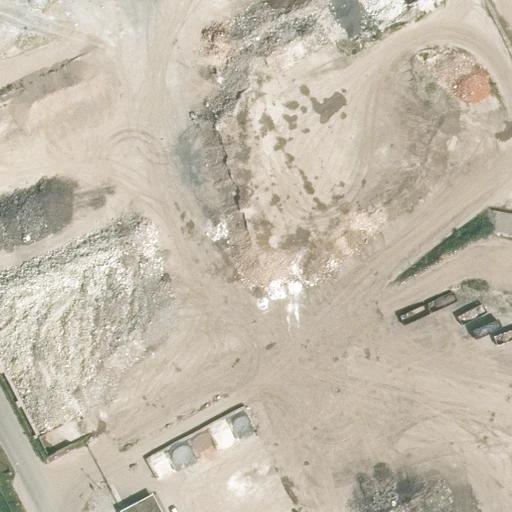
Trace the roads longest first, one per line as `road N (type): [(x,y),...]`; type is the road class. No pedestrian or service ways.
road 1 (unknown): [(280,367),(315,430),(287,476),(228,500),(190,502),(151,438)]
road 2 (unknown): [(280,367),(314,360),(429,368),(511,363)]
road 3 (unknown): [(151,438),(238,381),(280,367)]
road 4 (unknown): [(47,506),(151,438)]
